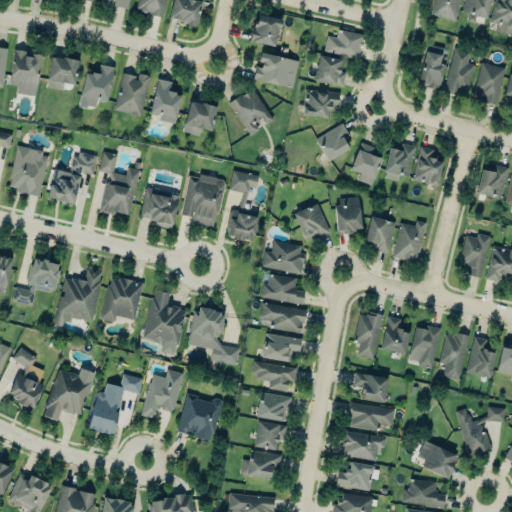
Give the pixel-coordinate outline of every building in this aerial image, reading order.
[(129,9),(130,0),(102,0),(102,4),(129,9)] [(163,17),(167,0),(138,0),(136,11),(163,17)] [(196,25),(202,2),(195,0),(173,0),(169,18),(196,25)] [(434,0),(433,16),(458,20),(461,0),(434,0)] [(491,0),(465,0),(462,12),(486,18),(491,0)] [(511,35),(511,3),(511,0),(496,0),(491,23),(498,24),(496,31),(511,35)] [(276,46),(280,18),(255,15),(251,43),(276,46)] [(324,51),(359,59),(364,35),(339,29),(337,38),(328,36),(324,51)] [(417,83),(438,89),(446,63),(445,62),(448,50),(427,44),(417,83)] [(476,65),(468,63),(471,52),(455,48),(444,90),(467,96),(476,65)] [(17,94),(36,96),(40,56),(25,54),(25,51),(13,49),(9,85),(18,86),(17,94)] [(293,89),(299,61),(261,52),(258,67),(256,66),(253,79),(293,89)] [(63,91),(64,83),(74,85),(79,61),(52,56),(46,88),(63,91)] [(341,58),(318,56),(315,82),(344,85),(345,72),(339,71),(341,58)] [(498,104),(505,67),(482,62),(474,99),(498,104)] [(108,101),(113,67),(100,65),(99,74),(85,72),(80,106),(96,109),(97,100),(108,101)] [(142,116),(149,76),(137,74),(137,76),(122,73),(115,111),(142,116)] [(172,82),(157,79),(149,113),(160,116),(159,120),(175,124),(181,95),(169,92),(172,82)] [(266,125),(273,121),(254,88),(230,102),(249,136),(259,130),(255,123),(262,119),(266,125)] [(339,94),(307,89),(303,114),(330,118),(332,107),(337,108),(339,94)] [(199,136),(201,128),(211,131),(217,108),(190,101),(182,131),(199,136)] [(316,136),(325,160),(352,150),(343,126),(316,136)] [(0,146),(10,148),(12,134),(0,131),(0,146)] [(351,170),(361,174),(359,181),(373,185),(382,157),(375,154),(377,148),(360,142),(351,170)] [(414,147),(389,144),(385,172),(410,176),(414,147)] [(442,162),(433,160),(436,150),(421,146),(413,180),(437,185),(442,162)] [(40,196),(48,152),(16,147),(9,190),(40,196)] [(71,171),(92,176),(97,156),(76,151),(71,171)] [(129,217),(139,170),(127,167),(126,175),(113,172),(117,155),(103,151),(98,172),(107,173),(100,210),(129,217)] [(482,169),(476,192),(502,198),(509,168),(492,164),(490,171),(482,169)] [(48,199),(74,204),(79,174),(53,170),(48,199)] [(215,227),(222,180),(215,179),(215,182),(188,178),(182,216),(194,218),(192,224),(215,227)] [(179,195),(146,188),(140,219),(173,226),(179,195)] [(337,233),(361,232),(360,198),(336,198),(337,233)] [(295,212),(303,242),(329,235),(320,204),(295,212)] [(256,216),(229,212),(226,238),(253,241),(256,216)] [(375,251),(390,253),(394,221),(369,218),(366,242),(376,243),(375,251)] [(414,227),(401,223),(392,257),(417,263),(427,223),(416,220),(414,227)] [(465,236),(460,264),(470,266),(468,275),(482,278),(490,237),(477,234),(476,238),(465,236)] [(305,247),(273,241),(271,253),(264,251),(262,268),(300,274),(305,247)] [(487,280),(500,282),(501,274),(511,275),(511,249),(492,247),(487,280)] [(11,259),(0,256),(0,291),(4,293),(11,259)] [(32,306),(35,289),(53,293),(58,264),(32,259),(27,289),(15,286),(12,302),(32,306)] [(92,321),(102,272),(86,269),(84,281),(65,277),(55,323),(69,326),(71,317),(92,321)] [(305,292),(295,290),(297,279),(271,274),(269,285),(263,284),(261,298),(302,305),(305,292)] [(143,283),(109,277),(101,320),(114,322),(115,316),(136,320),(143,283)] [(144,339),(162,342),(160,353),(176,356),(184,309),(167,306),(169,294),(153,291),(144,339)] [(260,319),(273,320),(272,330),(302,333),(305,309),(262,304),(260,319)] [(189,345),(212,348),(210,362),(224,364),(224,363),(236,365),(239,348),(219,345),(223,313),(194,308),(189,345)] [(361,312),(354,342),(360,344),(357,355),(374,359),(383,317),(361,312)] [(381,350),(405,354),(410,329),(400,327),(402,320),(387,317),(381,350)] [(440,328),(427,326),(426,330),(416,327),(409,360),(420,362),(419,366),(432,369),(440,328)] [(443,377),(460,380),(469,337),(446,332),(439,363),(446,365),(443,377)] [(291,362),(292,351),(300,352),(301,338),(265,334),(262,359),(291,362)] [(488,339),(472,337),(468,374),(491,377),(494,353),(487,351),(488,339)] [(0,374),(10,348),(0,344),(0,374)] [(511,374),(511,347),(501,346),(498,373),(511,374)] [(35,355),(18,349),(14,361),(27,366),(24,376),(16,373),(8,399),(34,408),(43,382),(28,377),(35,355)] [(296,367),(255,363),(253,379),(270,381),(269,389),(287,391),(288,382),(294,383),(296,367)] [(58,369),(43,416),(57,421),(61,410),(81,416),(95,373),(80,368),(78,375),(58,369)] [(183,373),(167,370),(165,377),(151,374),(142,416),(154,419),(156,408),(175,412),(183,373)] [(353,387),(364,389),(362,399),(383,403),(388,379),(355,373),(353,387)] [(142,378),(123,375),(120,390),(139,393),(142,378)] [(87,429),(110,435),(119,401),(107,399),(108,394),(96,392),(87,429)] [(290,396),(260,393),(257,419),(288,421),(290,396)] [(221,400),(213,398),(212,401),(186,395),(178,433),(212,440),(221,400)] [(376,430),(377,425),(393,426),(395,409),(351,404),(348,427),(376,430)] [(504,422),(504,408),(488,407),(487,421),(504,422)] [(467,456),(489,451),(483,420),(470,423),(467,409),(457,411),(467,456)] [(254,448),(276,450),(277,440),(285,440),(286,425),(256,422),(254,448)] [(384,448),(386,438),(346,432),(343,456),(376,461),(378,447),(384,448)] [(426,460),(423,469),(448,478),(457,455),(424,442),(418,457),(426,460)] [(270,480),(272,466),(279,467),(281,455),(252,451),(251,460),(243,459),(240,475),(270,480)] [(370,491),(373,465),(347,461),(345,472),(338,471),(336,486),(370,491)] [(0,492),(4,494),(11,467),(0,463),(0,492)] [(32,511),(39,511),(51,485),(29,476),(28,478),(19,475),(8,502),(32,511)] [(437,482),(410,480),(409,489),(404,489),(403,503),(445,507),(446,495),(436,494),(437,482)] [(55,511),(92,511),(96,494),(61,486),(55,511)] [(370,511),(372,497),(340,494),(339,504),(333,503),(332,511),(370,511)] [(150,511),(193,511),(192,495),(149,500),(150,511)] [(272,511),(273,497),(230,495),(229,511),(272,511)] [(100,511),(130,511),(131,501),(101,499),(100,511)]
